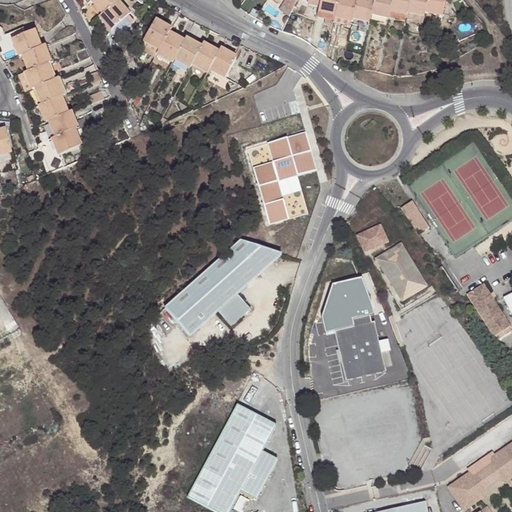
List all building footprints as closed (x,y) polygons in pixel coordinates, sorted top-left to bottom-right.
[(121,0),(120,0),(92,0),(91,1),(98,10),(96,11),(101,17),(98,19),(103,25),(105,23),(111,31),(129,16),(117,3),(121,0)] [(366,0),(364,0),(355,0),(355,1),(352,0),(320,0),(318,12),(334,16),(333,17),(351,21),(351,19),(368,23),(368,21),(370,15),(387,19),(387,17),(388,12),(405,16),(406,13),(424,17),(424,14),(441,17),(445,0),(366,0)] [(334,16),(318,12),(317,18),(332,21),(333,17),(334,16)] [(404,21),(405,19),(405,16),(388,12),(387,17),(404,21)] [(422,23),(424,17),(406,13),(405,16),(405,19),(422,23)] [(370,15),(368,21),(386,25),(387,19),(370,15)] [(333,17),(332,21),(332,23),(349,27),(350,25),(351,21),(333,17)] [(351,21),(350,25),(367,29),(368,23),(351,19),(351,21)] [(164,27),(155,22),(140,50),(156,59),(158,55),(173,63),(175,60),(190,68),(192,65),(208,74),(210,71),(225,79),(236,59),(227,54),(228,51),(222,47),(220,51),(214,47),(212,50),(203,45),(201,48),(192,44),(194,40),(188,37),(186,40),(179,37),(178,40),(169,35),(173,29),(166,25),(164,27)] [(34,32),(12,41),(19,57),(22,56),(29,73),(25,74),(32,91),(36,89),(42,106),(39,107),(46,124),(49,122),(56,139),(52,140),(59,156),(81,148),(74,131),(77,130),(70,113),(67,114),(61,99),(64,97),(57,81),(53,82),(46,66),(51,64),(44,47),(41,49),(34,32)] [(101,82),(97,73),(87,77),(91,86),(101,82)] [(100,92),(88,97),(91,105),(103,100),(100,92)] [(0,156),(11,154),(6,131),(0,132),(0,156)] [(273,162),(253,168),(269,225),(289,219),(278,182),(317,171),(306,132),(267,143),(273,162)] [(51,160),(56,172),(64,168),(59,157),(51,160)] [(411,202),(401,209),(419,235),(428,228),(411,202)] [(379,226),(356,238),(364,255),(387,243),(379,226)] [(281,255),(240,242),(164,309),(189,338),(217,313),(237,295),(281,255)] [(400,244),(375,261),(403,302),(428,285),(400,244)] [(493,300),(490,297),(483,286),(466,297),(494,338),(497,337),(508,329),(511,327),(494,302),(493,300)] [(511,292),(502,298),(511,317),(511,292)] [(237,295),(217,313),(231,328),(251,310),(237,295)] [(374,323),(334,332),(346,382),(386,373),(374,323)] [(508,329),(497,337),(499,341),(511,333),(508,329)] [(277,426),(237,405),(188,497),(216,511),(230,511),(241,492),(253,498),(259,497),(274,468),(270,456),(263,452),(277,426)] [(511,443),(486,462),(485,471),(492,482),(501,483),(511,475),(511,443)] [(278,460),(270,456),(274,468),(278,460)] [(485,471),(474,478),(482,489),(492,482),(485,471)] [(474,478),(465,477),(445,491),(460,511),(481,498),(482,489),(474,478)] [(426,511),(424,503),(383,511),(426,511)]
